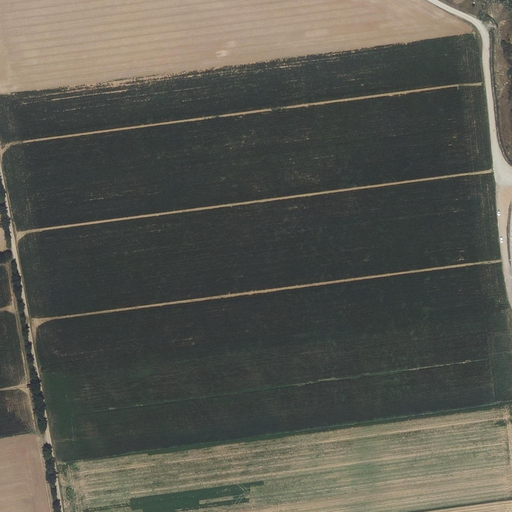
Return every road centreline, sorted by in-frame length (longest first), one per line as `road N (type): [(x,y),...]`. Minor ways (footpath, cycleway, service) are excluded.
road 1 (track): [(57,511),(0,186)]
road 2 (track): [(431,0),(476,21),(484,34),(495,153),(511,175)]
